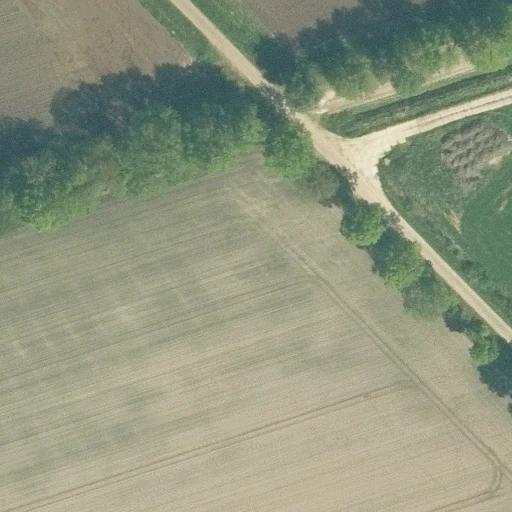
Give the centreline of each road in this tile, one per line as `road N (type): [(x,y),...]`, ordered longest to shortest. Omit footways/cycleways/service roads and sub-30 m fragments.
road 1 (unclassified): [(511,338),(180,0)]
road 2 (track): [(511,40),(289,111)]
